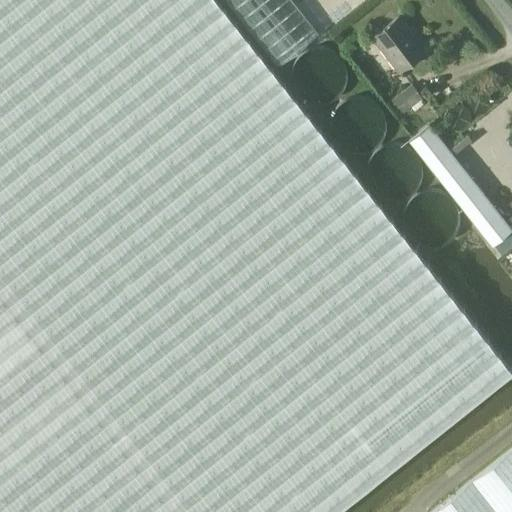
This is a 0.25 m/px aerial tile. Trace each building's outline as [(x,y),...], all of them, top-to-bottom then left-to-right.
[(0,0),(0,511),(332,511),(511,370),(216,0),(0,0)] [(225,0),(276,64),(315,33),(317,31),(292,0),(225,0)] [(397,17),(376,33),(372,36),(397,69),(422,50),(397,17)] [(393,99),(403,111),(421,98),(411,85),(393,99)] [(429,123),(409,139),(491,243),(511,227),(429,123)] [(511,511),(511,446),(429,511),(511,511)]
